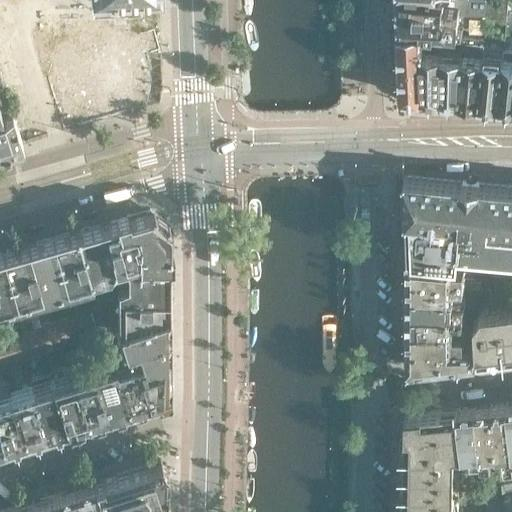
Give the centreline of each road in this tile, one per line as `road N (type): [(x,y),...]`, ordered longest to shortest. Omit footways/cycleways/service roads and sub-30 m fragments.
road 1 (secondary): [(206,425),(197,147)]
road 2 (residential): [(372,139),(369,393)]
road 3 (residential): [(0,228),(154,182),(197,147)]
road 4 (residential): [(0,473),(158,424),(206,425)]
road 5 (residential): [(197,147),(140,131),(0,173)]
road 6 (residential): [(197,147),(372,139)]
road 7 (secondary): [(197,147),(190,0)]
road 8 (residential): [(511,376),(369,393)]
road 9 (residential): [(372,139),(511,140)]
road 10 (residential): [(372,0),(372,139)]
